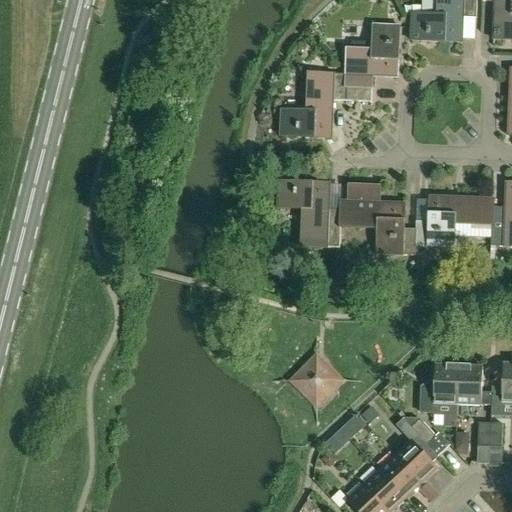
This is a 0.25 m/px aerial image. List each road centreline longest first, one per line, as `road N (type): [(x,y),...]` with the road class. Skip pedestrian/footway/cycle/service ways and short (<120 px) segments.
road 1 (primary): [(0,336),(81,0)]
road 2 (residential): [(486,159),(486,80),(405,81),(402,158)]
